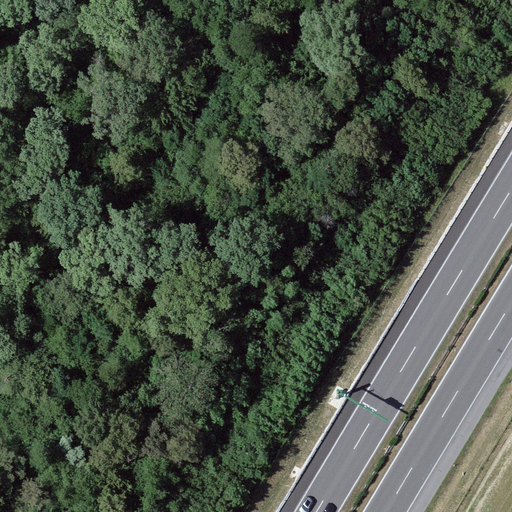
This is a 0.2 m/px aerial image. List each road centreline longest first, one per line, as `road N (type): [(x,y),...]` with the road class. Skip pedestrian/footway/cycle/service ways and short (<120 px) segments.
road 1 (motorway): [(511,189),(317,511)]
road 2 (motorway): [(386,511),(511,303)]
